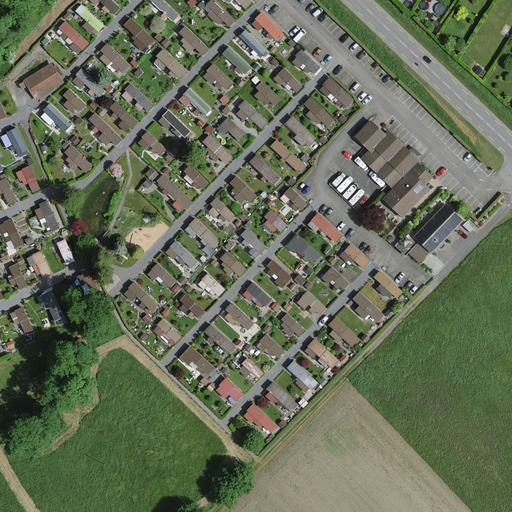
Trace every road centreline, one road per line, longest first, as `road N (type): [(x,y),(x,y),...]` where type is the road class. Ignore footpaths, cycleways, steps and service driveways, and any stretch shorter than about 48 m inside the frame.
road 1 (unclassified): [(511,201),(214,511)]
road 2 (primary): [(356,0),(511,146)]
